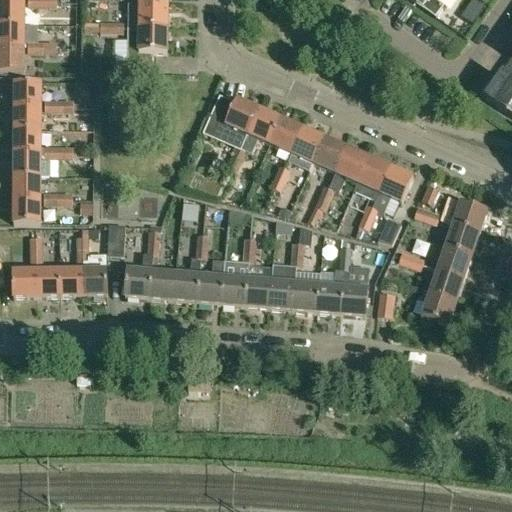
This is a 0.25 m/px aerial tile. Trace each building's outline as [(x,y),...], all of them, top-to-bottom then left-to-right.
[(42,0),(28,0),(28,12),(42,12),(42,0)] [(420,0),(415,7),(436,21),(444,9),(439,5),(442,0),(420,0)] [(0,6),(0,29),(24,29),(24,6),(0,6)] [(128,7),(127,32),(167,32),(167,9),(128,7)] [(83,32),(100,32),(100,36),(100,38),(112,38),(112,26),(100,26),(100,28),(83,28),(83,32)] [(124,27),(112,26),(112,38),(124,38),(124,27)] [(0,29),(0,52),(24,52),(24,29),(0,29)] [(152,80),(153,57),(166,57),(167,32),(127,32),(126,67),(113,67),(113,79),(152,80)] [(42,46),(28,46),(28,58),(42,58),(42,46)] [(56,46),(42,46),(42,58),(56,59),(56,46)] [(0,52),(0,76),(24,77),(24,52),(0,52)] [(511,121),(511,72),(504,82),(499,78),(492,88),(488,86),(480,97),(484,99),(483,101),(511,121)] [(14,88),(14,112),(41,112),(41,88),(14,88)] [(225,129),(247,139),(258,114),(236,104),(225,129)] [(59,105),(59,107),(59,117),(73,117),(73,105),(59,105)] [(59,117),(59,107),(44,107),(44,117),(59,117)] [(14,112),(14,135),(41,135),(41,112),(14,112)] [(280,124),(258,114),(247,139),(240,153),(236,151),(231,162),(241,166),(246,156),(252,158),(258,144),(269,149),(280,124)] [(269,149),(291,158),(302,133),(280,124),(269,149)] [(310,175),(313,168),(324,143),(302,133),(291,158),(288,165),(310,175)] [(14,135),(14,158),(40,158),(41,135),(14,135)] [(313,168),(335,178),(346,153),(324,143),(313,168)] [(58,152),(44,152),(44,164),(58,164),(58,152)] [(73,152),(58,152),(58,164),(73,164),(73,152)] [(345,182),(357,188),(368,163),(346,153),(335,178),(328,192),(324,190),(319,201),(331,206),(335,196),(339,197),(345,182)] [(14,158),(14,181),(40,181),(40,158),(14,158)] [(236,177),(241,166),(231,162),(226,173),(236,177)] [(357,188),(379,197),(390,172),(368,163),(357,188)] [(279,171),(275,181),(285,185),(289,175),(279,171)] [(413,182),(390,172),(379,197),(401,207),(413,182)] [(197,179),(193,187),(212,195),(215,187),(197,179)] [(14,181),(14,204),(40,204),(40,181),(14,181)] [(281,197),(285,185),(275,181),(270,192),(281,197)] [(428,191),(420,206),(430,211),(438,195),(428,191)] [(58,198),(44,198),(44,210),(58,210),(58,198)] [(73,199),(58,198),(58,210),(72,211),(72,212),(81,212),(81,206),(72,206),(73,199)] [(326,217),(331,206),(319,201),(308,227),(314,230),(318,221),(320,223),(323,216),(326,217)] [(14,204),(13,228),(40,228),(40,204),(14,204)] [(461,206),(453,230),(479,238),(487,215),(461,206)] [(93,219),(93,207),(81,207),(81,219),(93,219)] [(367,210),(363,220),(373,224),(377,215),(367,210)] [(429,215),(418,211),(414,223),(425,226),(429,215)] [(284,212),(280,220),(288,223),(291,215),(284,212)] [(439,219),(429,215),(425,226),(436,230),(439,219)] [(368,236),(373,224),(363,220),(357,231),(368,236)] [(391,250),(401,230),(389,223),(377,246),(391,250)] [(282,239),(299,240),(299,229),(283,228),(282,239)] [(453,230),(446,251),(446,252),(471,261),(479,238),(453,230)] [(301,233),(300,239),(299,246),(309,247),(310,234),(301,233)] [(88,234),(76,234),(77,254),(88,254),(88,234)] [(149,237),(148,247),(160,248),(160,237),(150,237),(149,237)] [(124,238),(113,238),(109,238),(108,260),(123,261),(124,238)] [(197,241),(196,252),(208,253),(208,242),(197,241)] [(30,243),(30,259),(42,259),(42,243),(30,243)] [(244,244),(243,255),(256,256),(257,245),(244,244)] [(148,247),(147,270),(152,271),(153,260),(159,261),(160,248),(148,247)] [(292,248),(292,259),(303,260),(303,248),(292,248)] [(432,259),(442,262),(438,275),(463,284),(471,261),(446,252),(446,251),(435,248),(432,259)] [(190,280),(175,278),(173,305),(197,307),(199,280),(200,265),(207,265),(208,253),(196,252),(195,263),(191,262),(190,280)] [(339,252),(339,263),(351,264),(351,253),(339,252)] [(77,275),(60,275),(60,301),(83,300),(82,274),(89,274),(88,254),(77,254),(77,275)] [(220,309),(244,311),(247,284),(249,268),(254,268),(256,256),(243,255),(242,267),(224,266),(220,309)] [(399,268),(409,272),(413,260),(403,256),(399,268)] [(42,259),(30,259),(30,272),(42,272),(42,259)] [(291,271),(273,270),(269,313),(293,315),(296,272),(297,272),(302,272),(303,260),(292,259),(291,271)] [(424,264),(413,260),(409,272),(420,276),(424,264)] [(335,275),(333,292),(319,290),(317,317),(341,319),(343,285),(342,285),(343,276),(350,276),(351,264),(339,263),(338,275),(335,275)] [(197,307),(220,309),(224,266),(213,265),(212,281),(199,280),(197,307)] [(271,286),(247,284),(244,311),(269,313),(273,270),(272,270),(271,286)] [(295,288),(297,272),(296,272),(293,315),(317,317),(319,290),(295,288)] [(106,274),(89,274),(82,274),(83,300),(107,300),(106,274)] [(126,301),(149,303),(151,276),(128,274),(126,301)] [(13,301),(37,301),(37,275),(13,276),(13,301)] [(60,275),(43,275),(37,275),(37,301),(60,301),(60,275)] [(438,275),(430,298),(456,306),(463,284),(438,275)] [(149,303),(173,305),(175,278),(151,276),(149,303)] [(363,321),(366,294),(366,287),(343,285),(341,319),(363,321)] [(419,304),(427,307),(422,321),(448,330),(456,306),(430,298),(422,295),(419,304)] [(395,301),(380,299),(376,322),(391,324),(395,301)]
